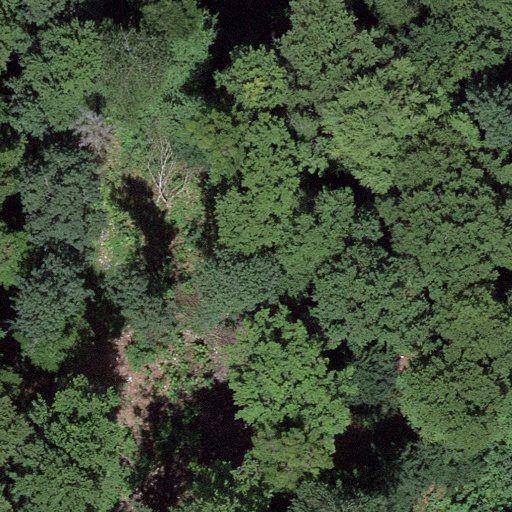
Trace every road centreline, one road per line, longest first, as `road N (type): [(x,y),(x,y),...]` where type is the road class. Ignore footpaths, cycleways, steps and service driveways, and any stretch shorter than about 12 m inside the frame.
road 1 (track): [(220,511),(269,414),(350,303),(470,82),(498,5)]
road 2 (track): [(269,414),(138,511)]
